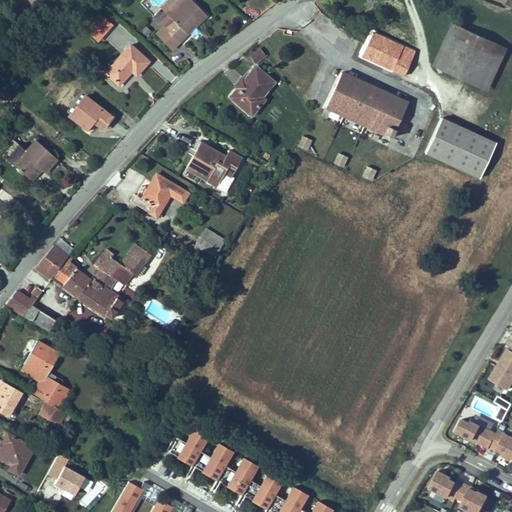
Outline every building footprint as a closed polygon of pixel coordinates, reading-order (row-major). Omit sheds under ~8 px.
[(164,0),(159,5),(171,17),(162,26),(177,40),(204,12),(192,0),(164,0)] [(101,13),(92,22),(102,32),(110,23),(101,13)] [(438,37),(448,41),(454,24),(444,20),(438,37)] [(92,22),(86,28),(97,38),(102,32),(92,22)] [(454,24),(448,41),(477,53),(465,77),(474,81),(490,38),(454,24)] [(177,40),(162,26),(155,33),(170,48),(177,40)] [(413,53),(369,35),(361,57),(405,75),(413,53)] [(439,67),(448,41),(438,37),(428,63),(439,67)] [(490,38),(474,81),(485,84),(501,42),(490,38)] [(114,84),(129,70),(133,74),(146,60),(128,41),(99,69),(114,84)] [(465,77),(477,53),(448,41),(439,67),(465,77)] [(264,55),(260,49),(251,55),(255,61),(264,55)] [(266,95),(263,92),(273,78),(253,64),(242,80),(246,82),(241,89),(237,87),(231,96),(254,113),(266,95)] [(242,80),(238,77),(233,84),(237,87),(241,89),(246,82),(242,80)] [(334,79),(318,114),(386,141),(400,105),(334,79)] [(85,126),(90,119),(102,128),(110,117),(82,95),(67,114),(85,126)] [(435,118),(400,105),(386,141),(421,154),(435,118)] [(492,139),(435,118),(421,154),(478,175),(492,139)] [(307,151),(312,139),(301,135),(297,146),(307,151)] [(37,138),(27,150),(19,144),(7,158),(28,178),(39,166),(45,171),(58,157),(37,138)] [(194,148),(184,170),(205,181),(208,175),(219,181),(224,172),(230,175),(242,152),(229,146),(226,153),(199,139),(194,148)] [(333,163),(343,167),(347,157),(337,153),(333,163)] [(365,166),(362,177),(373,180),(375,169),(365,166)] [(184,191),(152,171),(138,194),(131,190),(126,199),(152,214),(166,191),(179,199),(184,191)] [(222,240),(202,228),(199,234),(219,245),(222,240)] [(219,245),(199,234),(192,246),(212,257),(219,245)] [(59,239),(53,246),(68,256),(69,255),(74,249),(59,239)] [(152,244),(144,239),(142,240),(138,245),(147,251),(152,244)] [(51,247),(35,268),(77,296),(105,314),(105,313),(112,317),(122,300),(116,296),(118,293),(110,289),(117,278),(123,282),(131,270),(135,273),(135,272),(139,274),(144,265),(141,263),(148,251),(147,251),(138,245),(137,244),(133,241),(118,262),(117,261),(109,256),(111,253),(104,248),(94,264),(90,267),(86,272),(78,267),(79,266),(71,261),(73,257),(69,255),(68,256),(53,246),(51,247)] [(40,291),(35,288),(31,292),(36,296),(40,291)] [(14,292),(3,303),(49,331),(55,320),(31,305),(35,300),(30,297),(28,299),(14,291),(14,292)] [(25,360),(45,373),(59,351),(39,339),(25,360)] [(511,343),(493,373),(499,377),(496,383),(504,389),(508,382),(511,384),(511,381),(511,343)] [(41,381),(45,373),(25,360),(21,368),(35,377),(41,381)] [(69,387),(45,373),(41,381),(34,392),(57,405),(69,387)] [(34,392),(41,381),(35,377),(28,389),(34,392)] [(3,379),(0,382),(0,410),(6,414),(20,390),(3,379)] [(497,396),(494,402),(507,410),(511,404),(497,396)] [(490,446),(496,433),(472,420),(471,423),(462,418),(456,430),(471,438),(489,447),(490,446)] [(174,435),(166,450),(169,453),(171,449),(179,454),(177,458),(191,467),(186,476),(189,478),(197,464),(205,469),(203,473),(216,480),(211,491),(214,493),(222,478),(231,483),(228,487),(241,494),(236,504),(239,506),(247,492),(255,497),(253,500),(267,508),(264,511),(268,511),(272,506),(280,511),(279,511),(329,511),(332,507),(318,500),(310,511),(309,511),(300,507),(307,493),(293,485),(286,498),(275,492),(282,479),(268,471),(261,484),(250,477),(257,464),(243,457),(236,469),(225,463),(232,450),(218,442),(211,455),(199,449),(207,436),(193,428),(185,441),(174,435)] [(511,435),(499,429),(496,433),(490,446),(497,450),(497,448),(505,452),(503,454),(511,459),(511,456),(511,438),(511,439),(511,437),(511,435)] [(0,457),(7,461),(4,468),(13,473),(30,445),(6,431),(1,440),(4,442),(0,448),(0,457)] [(46,475),(55,480),(52,486),(73,497),(84,477),(64,467),(68,459),(57,453),(46,475)] [(432,489),(453,500),(454,497),(460,485),(445,478),(446,476),(436,471),(430,484),(433,485),(432,489)] [(471,511),(476,511),(485,495),(476,491),(476,492),(468,488),(469,487),(462,483),(460,485),(454,497),(461,501),(459,505),(471,511)] [(127,484),(111,511),(130,511),(141,492),(144,494),(148,487),(143,484),(139,491),(127,484)] [(0,511),(2,511),(9,503),(0,496),(0,511)] [(169,507),(157,501),(150,511),(169,511),(171,510),(173,511),(178,504),(172,501),(169,507)]
